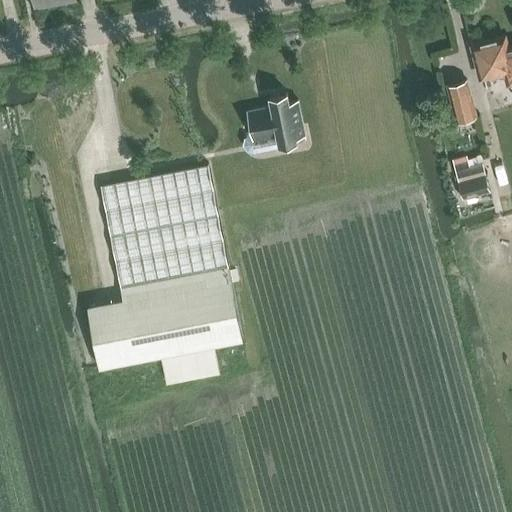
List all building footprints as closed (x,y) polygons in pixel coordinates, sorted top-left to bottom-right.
[(479,42),(474,43),(482,76),(505,70),(508,84),(511,82),(511,46),(509,47),(506,35),(486,40),(485,36),(478,38),(479,42)] [(0,97),(15,98),(16,71),(0,70),(0,97)] [(458,121),(479,115),(470,80),(449,85),(458,121)] [(280,142),(300,139),(299,135),(305,134),(299,100),(290,102),(288,92),(270,96),(272,105),(248,110),(254,139),(279,134),(280,142)] [(122,285),(228,264),(209,163),(102,184),(122,285)] [(458,179),(463,197),(491,189),(486,171),(458,179)] [(229,264),(228,264),(122,285),(124,298),(89,305),(100,365),(189,348),(214,344),(243,338),(229,264)] [(189,348),(194,374),(219,369),(214,344),(189,348)]
